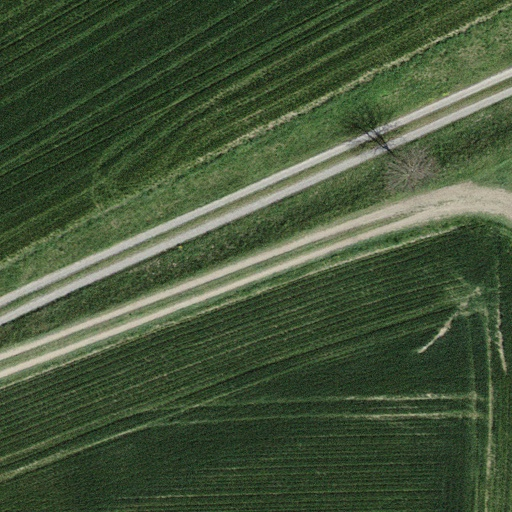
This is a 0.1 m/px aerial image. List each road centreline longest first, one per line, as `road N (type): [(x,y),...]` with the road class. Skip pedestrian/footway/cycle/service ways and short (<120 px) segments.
road 1 (unclassified): [(0,318),(511,89)]
road 2 (track): [(0,373),(437,206),(477,202),(511,211)]
